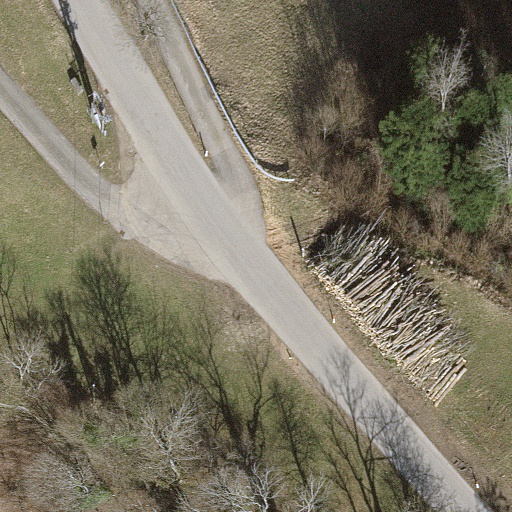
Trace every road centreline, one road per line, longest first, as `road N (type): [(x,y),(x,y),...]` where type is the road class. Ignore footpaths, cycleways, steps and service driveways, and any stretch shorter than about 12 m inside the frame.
road 1 (tertiary): [(240,264),(468,511)]
road 2 (tertiary): [(83,0),(240,264)]
road 3 (unclassified): [(240,264),(101,196),(0,87)]
